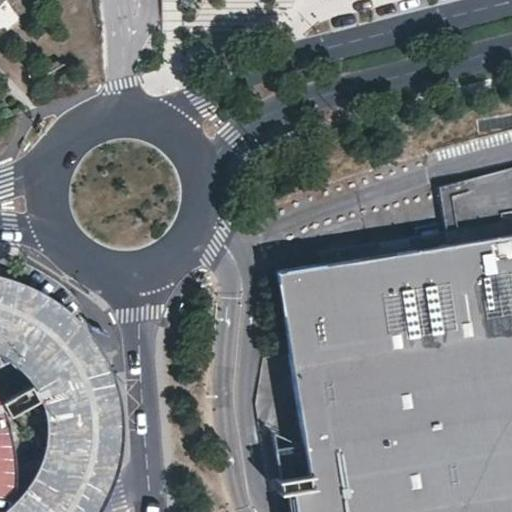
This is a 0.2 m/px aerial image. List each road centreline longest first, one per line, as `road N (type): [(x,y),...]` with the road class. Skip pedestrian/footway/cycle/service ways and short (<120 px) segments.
road 1 (tertiary): [(511,1),(265,65),(153,123)]
road 2 (tertiary): [(201,198),(221,148),(264,115),(511,47)]
road 3 (unclassified): [(142,341),(151,511)]
